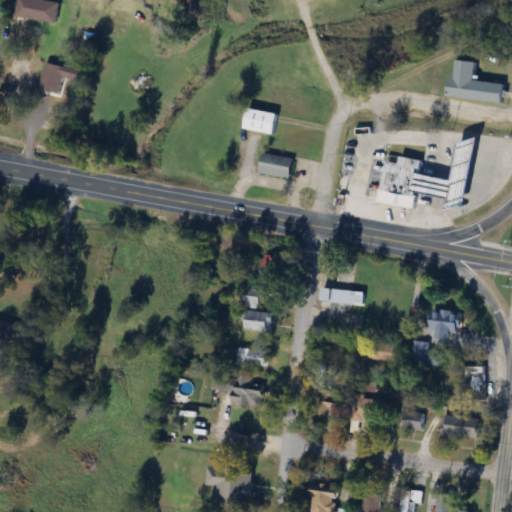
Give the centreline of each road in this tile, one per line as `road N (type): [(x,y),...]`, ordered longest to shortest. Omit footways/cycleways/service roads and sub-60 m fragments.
road 1 (primary): [(511,260),(0,166)]
road 2 (residential): [(283,444),(334,124),(347,106)]
road 3 (residential): [(511,476),(283,444)]
road 4 (residential): [(511,117),(399,99),(347,106)]
road 5 (primary): [(411,243),(479,287),(511,357)]
